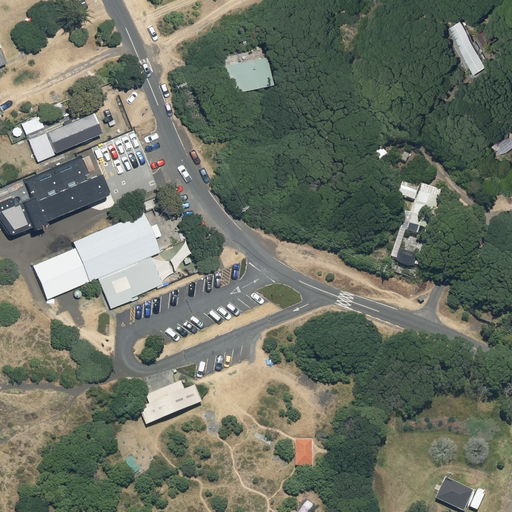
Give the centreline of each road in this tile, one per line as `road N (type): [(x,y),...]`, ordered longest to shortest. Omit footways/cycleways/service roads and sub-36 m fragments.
road 1 (unclassified): [(111,0),(182,168),(248,246),(328,293),(511,363)]
road 2 (unknown): [(418,325),(469,230),(511,195)]
